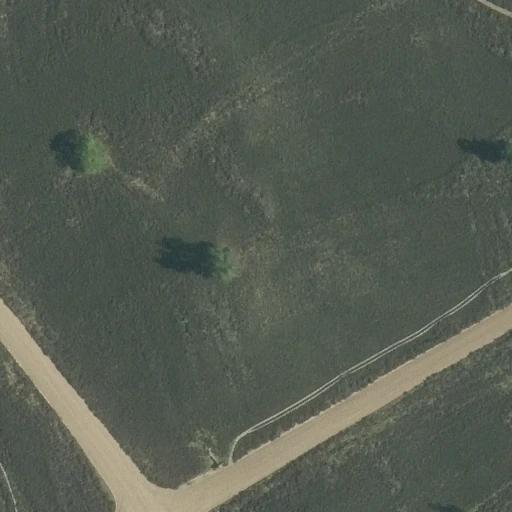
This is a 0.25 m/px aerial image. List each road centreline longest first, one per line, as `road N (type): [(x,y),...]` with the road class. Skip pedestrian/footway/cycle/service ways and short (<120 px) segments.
road 1 (track): [(174,511),(511,320)]
road 2 (track): [(0,322),(155,511)]
